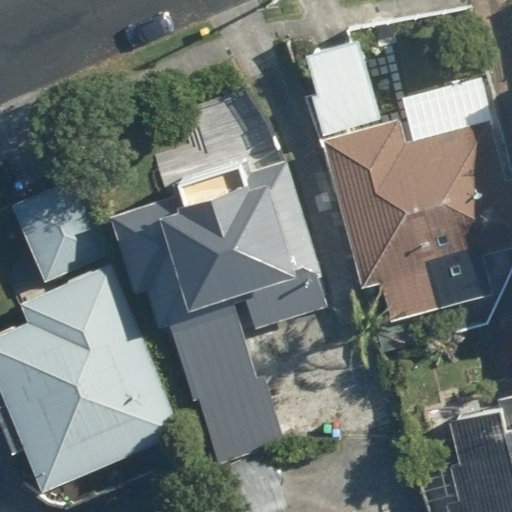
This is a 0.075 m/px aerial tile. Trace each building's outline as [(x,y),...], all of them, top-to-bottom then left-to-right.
[(323,137),(362,285),(380,280),(390,319),(462,300),(452,262),(511,246),(511,178),(507,179),(491,118),(405,140),(400,117),(323,137)] [(200,396),(221,462),(288,441),(266,373),(259,376),(244,329),(333,301),(287,158),(251,169),(249,161),(175,184),(178,192),(109,214),(134,291),(147,287),(159,327),(170,324),(194,397),(200,396)] [(47,281),(114,251),(80,175),(14,204),(47,281)] [(39,488),(181,431),(113,262),(19,300),(27,319),(0,329),(0,420),(12,451),(23,447),(39,488)] [(504,396),(446,410),(470,511),(511,511),(511,419),(509,420),(504,396)]
